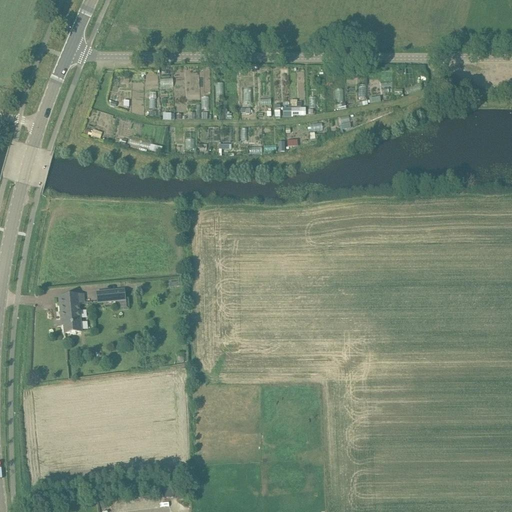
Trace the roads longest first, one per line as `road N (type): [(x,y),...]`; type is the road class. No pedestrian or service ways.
road 1 (tertiary): [(511,55),(69,50)]
road 2 (tertiary): [(0,291),(39,121)]
